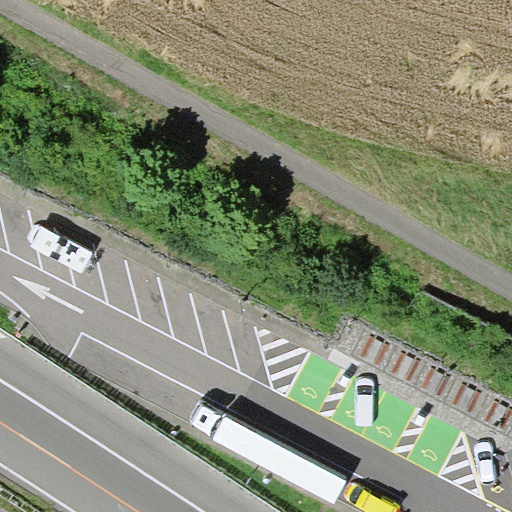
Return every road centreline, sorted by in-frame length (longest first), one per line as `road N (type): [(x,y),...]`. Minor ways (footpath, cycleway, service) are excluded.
road 1 (track): [(0,6),(511,286)]
road 2 (motorway): [(125,511),(0,430)]
